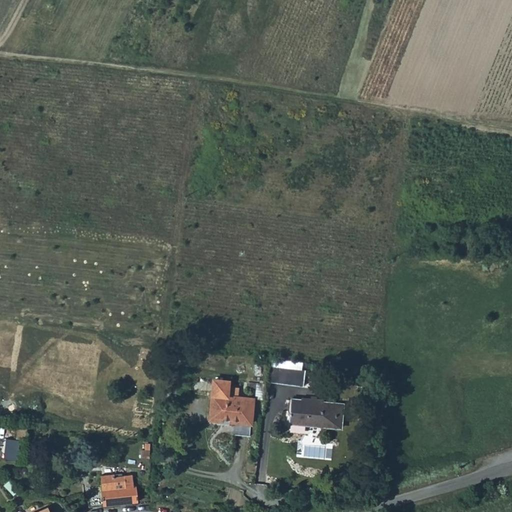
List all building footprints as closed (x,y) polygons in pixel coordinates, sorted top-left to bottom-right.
[(270,364),(268,381),(303,384),(305,368),(270,364)] [(212,378),(208,415),(228,417),(228,420),(235,421),(234,433),(249,435),(253,398),(226,395),(228,380),(212,378)] [(288,423),(325,427),(342,429),(344,406),(324,403),(324,401),(301,399),(301,401),(291,400),(288,423)] [(27,426),(18,425),(16,438),(26,439),(27,426)] [(88,489),(89,504),(109,502),(138,500),(137,485),(133,485),(132,474),(101,474),(101,484),(102,488),(88,489)]
